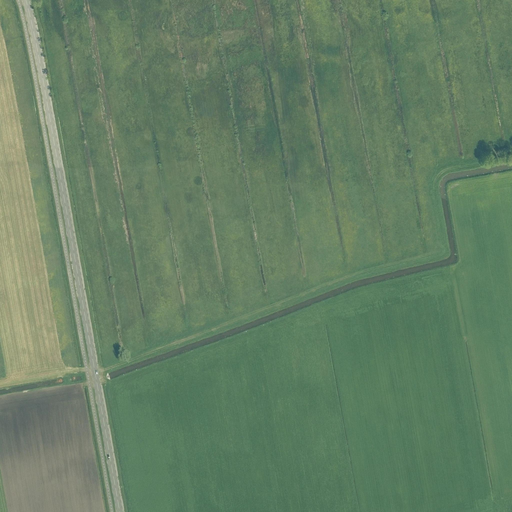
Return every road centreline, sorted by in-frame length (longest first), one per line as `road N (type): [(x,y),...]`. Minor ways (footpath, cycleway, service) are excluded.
road 1 (track): [(511,158),(435,175),(443,255),(351,277),(94,371)]
road 2 (primary): [(119,511),(25,0)]
